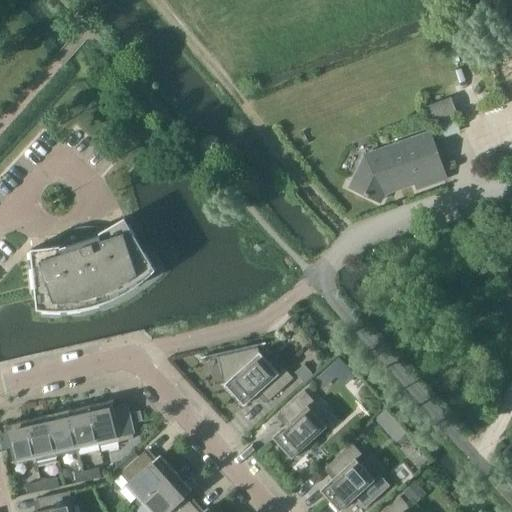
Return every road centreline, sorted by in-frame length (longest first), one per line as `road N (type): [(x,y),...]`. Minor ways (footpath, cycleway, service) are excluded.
road 1 (residential): [(279,511),(135,354),(0,383)]
road 2 (unclassified): [(511,511),(309,280)]
